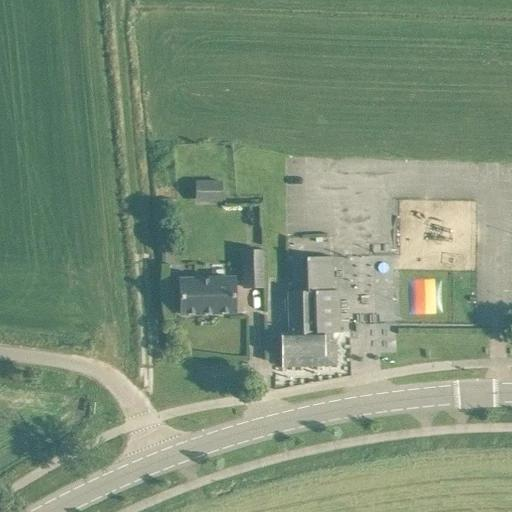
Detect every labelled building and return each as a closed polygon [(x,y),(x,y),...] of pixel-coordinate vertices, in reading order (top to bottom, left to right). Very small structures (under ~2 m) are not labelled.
[(149,125),(152,162),(167,161),(165,124),(149,125)] [(197,200),(220,200),(220,182),(197,182),(197,200)] [(243,251),(244,281),(244,287),(263,287),(262,251),(243,251)] [(289,333),(281,333),(281,358),(282,358),(282,367),(335,365),(335,339),(338,339),(338,333),(339,333),(338,291),(330,291),(330,287),(333,287),(333,257),(307,258),(307,291),(288,292),(289,333)] [(235,312),(234,281),(234,278),(180,280),(181,314),(235,312)]
